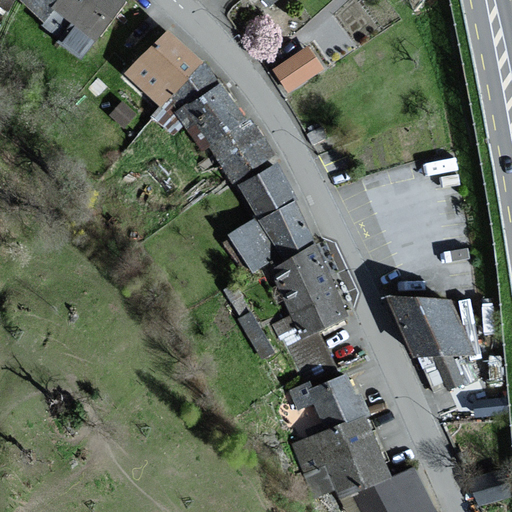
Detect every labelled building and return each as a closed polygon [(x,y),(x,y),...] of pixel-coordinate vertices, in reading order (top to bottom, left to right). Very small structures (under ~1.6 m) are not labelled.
[(28,0),(48,16),(56,7),(61,0),(28,0)] [(128,0),(61,0),(56,7),(79,25),(67,41),(85,55),(128,0)] [(133,72),(166,103),(207,60),(174,29),(133,72)] [(324,67),(310,47),(277,69),(291,89),(324,67)] [(155,114),(176,135),(188,123),(181,111),(225,81),(207,60),(166,103),(155,114)] [(214,145),(252,121),(225,81),(181,111),(188,123),(207,150),(214,145)] [(137,113),(124,102),(114,114),(126,125),(137,113)] [(278,152),(257,121),(216,148),(237,179),(278,152)] [(247,183),(264,217),(299,199),(281,165),(247,183)] [(264,217),(274,236),(284,255),(286,259),(320,241),(299,201),(299,199),(264,217)] [(256,270),(268,263),(270,262),(278,258),(284,255),(274,236),(264,217),(258,219),(236,231),(256,270)] [(356,310),(332,263),(320,241),(286,259),(284,255),(278,258),(270,262),(287,294),(301,322),(308,335),(315,331),(356,310)] [(455,298),(395,295),(422,352),(478,351),(455,298)] [(253,303),(236,313),(260,354),(276,345),(253,303)] [(317,401),(330,430),(370,413),(375,410),(367,392),(362,395),(351,372),(318,387),(315,380),(294,390),(302,408),(317,401)] [(507,411),(506,398),(478,401),(479,414),(507,411)] [(346,496),(364,488),(366,491),(399,477),(373,418),(370,413),(330,430),(295,446),(317,495),(340,484),(346,496)] [(437,511),(418,469),(399,477),(366,491),(360,494),(367,511),(437,511)] [(499,475),(477,483),(484,502),(506,494),(499,475)]
